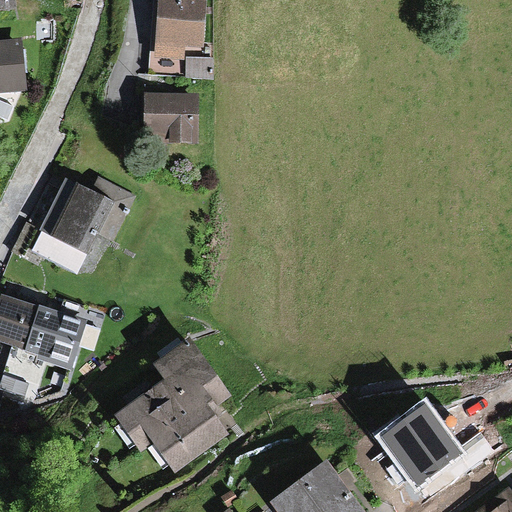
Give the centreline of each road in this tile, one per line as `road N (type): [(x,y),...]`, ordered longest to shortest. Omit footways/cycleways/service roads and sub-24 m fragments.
road 1 (track): [(134,511),(204,473),(271,415),(383,388),(511,381)]
road 2 (residential): [(0,230),(89,30),(90,0)]
